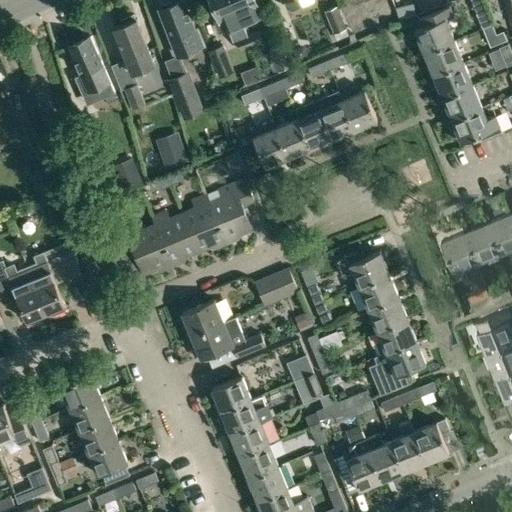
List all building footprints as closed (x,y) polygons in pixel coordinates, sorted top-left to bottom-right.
[(233,0),(210,0),(219,19),(219,20),(220,20),(225,31),(225,32),(228,30),(234,44),(238,43),(236,40),(248,35),(243,24),(233,0)] [(255,0),(233,0),(243,24),(262,16),(255,0)] [(283,0),(286,6),(287,8),(293,10),(300,8),(302,2),(301,1),(301,0),(283,0)] [(481,0),(470,0),(476,14),(485,10),(481,0)] [(511,24),(511,0),(503,0),(510,25),(511,24)] [(183,1),(160,10),(172,40),(178,55),(204,45),(197,29),(195,31),(183,1)] [(422,27),(415,30),(424,53),(455,40),(446,20),(454,17),(449,6),(431,14),(419,19),(422,27)] [(337,7),(326,12),(335,34),(346,29),(337,7)] [(121,19),(123,24),(114,28),(127,59),(128,58),(134,72),(154,64),(149,50),(134,13),(121,19)] [(490,47),(507,41),(503,32),(496,35),(492,25),(483,29),(490,47)] [(248,35),(252,46),(263,42),(259,31),(248,35)] [(252,46),(248,35),(236,40),(238,43),(241,51),(252,46)] [(75,77),(84,99),(87,105),(115,93),(91,37),(69,47),(81,75),(75,77)] [(463,62),(455,40),(424,53),(433,75),(463,62)] [(511,53),(508,44),(499,48),(507,67),(511,64),(511,53)] [(222,45),(209,51),(219,77),(233,71),(222,45)] [(286,47),(272,52),(278,71),(292,67),(286,47)] [(327,62),(330,70),(349,63),(345,54),(327,62)] [(330,70),(327,62),(308,69),(312,78),(330,70)] [(443,97),(473,85),(463,62),(433,75),(443,97)] [(205,111),(189,70),(168,78),(183,119),(205,111)] [(282,80),(286,88),(304,81),(301,72),(282,80)] [(286,88),(282,80),(264,87),(268,96),(286,88)] [(137,84),(125,89),(133,109),(145,104),(137,84)] [(452,120),(482,107),(473,85),(443,97),(452,120)] [(260,89),(242,96),(246,105),(264,98),(260,89)] [(342,99),(355,130),(377,121),(365,90),(342,99)] [(320,108),(333,139),(355,130),(342,99),(339,91),(316,100),(320,108)] [(298,118),(310,148),(333,139),(320,108),(316,100),(295,109),(298,117),(298,118)] [(449,121),(448,124),(452,133),(454,134),(457,133),(461,142),(463,142),(480,134),(482,140),(503,131),(501,126),(496,115),(487,119),(482,107),(452,120),(449,121)] [(276,126),(288,157),(310,148),(298,118),(276,126)] [(263,124),(250,129),(253,136),(265,167),(288,157),(276,126),(273,120),(263,124)] [(186,160),(181,146),(159,153),(164,168),(186,160)] [(237,152),(225,157),(231,173),(243,168),(237,152)] [(132,158),(113,166),(123,190),(142,183),(132,158)] [(51,165),(32,172),(43,206),(62,200),(51,165)] [(177,172),(167,176),(171,185),(181,180),(177,172)] [(161,189),(171,185),(167,176),(157,180),(161,189)] [(207,194),(206,195),(226,243),(238,238),(240,234),(252,229),(243,205),(254,201),(245,179),(219,189),(219,190),(222,197),(210,202),(207,195),(207,194)] [(195,208),(182,213),(198,251),(210,246),(214,248),(226,243),(206,195),(192,200),(195,208)] [(167,211),(153,217),(173,265),(184,260),(186,256),(198,251),(182,213),(170,218),(167,211)] [(511,247),(511,222),(509,214),(486,223),(499,253),(511,247)] [(140,222),(114,233),(123,255),(134,250),(143,271),(144,273),(157,268),(161,270),(173,265),(153,217),(152,217),(155,224),(143,229),(140,222)] [(464,232),(476,262),(499,253),(486,223),(464,232)] [(464,232),(441,241),(458,280),(469,276),(465,267),(476,262),(464,232)] [(37,262),(27,266),(30,275),(46,313),(48,312),(49,314),(53,316),(64,311),(66,307),(65,305),(54,279),(65,275),(67,279),(82,273),(74,240),(54,248),(34,256),(37,262)] [(362,251),(337,260),(338,262),(343,276),(353,272),(359,286),(390,273),(380,251),(365,257),(363,252),(362,251)] [(3,260),(0,261),(0,286),(2,292),(5,299),(6,298),(16,294),(17,298),(27,321),(27,323),(32,324),(43,320),(44,316),(44,314),(46,313),(30,275),(27,266),(17,270),(14,264),(6,268),(3,260)] [(278,272),(288,295),(298,291),(289,268),(278,272)] [(278,272),(266,277),(276,300),(288,295),(278,272)] [(390,273),(359,286),(368,308),(399,296),(390,273)] [(266,277),(255,282),(265,305),(276,300),(266,277)] [(316,282),(307,286),(308,287),(315,304),(324,300),(316,282)] [(490,295),(494,304),(511,296),(511,295),(509,287),(490,295)] [(490,295),(472,302),(476,311),(494,304),(490,295)] [(399,296),(368,308),(377,330),(408,318),(399,296)] [(187,337),(224,322),(215,299),(182,312),(184,315),(179,317),(187,337)] [(324,300),(315,304),(322,322),(332,319),(324,300)] [(511,314),(509,307),(477,320),(482,330),(478,331),(487,354),(511,343),(511,326),(509,319),(511,317),(511,314)] [(236,317),(224,322),(187,337),(196,357),(200,355),(201,358),(232,345),(237,357),(266,345),(261,333),(246,340),(236,317)] [(380,337),(371,341),(377,356),(375,357),(387,352),(387,353),(417,340),(408,318),(377,330),(380,337)] [(317,334),(308,337),(315,356),(325,352),(342,345),(336,332),(319,339),(317,334)] [(387,352),(375,357),(378,363),(379,367),(383,365),(393,389),(412,382),(414,377),(411,369),(427,363),(417,340),(387,353),(387,352)] [(511,343),(487,354),(496,376),(511,369),(511,343)] [(325,352),(315,356),(323,374),(332,370),(325,352)] [(306,355),(297,359),(305,377),(314,373),(306,355)] [(502,390),(506,398),(511,395),(511,369),(496,376),(493,378),(499,391),(502,390)] [(92,372),(61,385),(64,393),(70,408),(101,395),(92,372)] [(314,373),(305,377),(312,395),(322,391),(314,373)] [(243,376),(212,388),(221,411),(252,399),(243,376)] [(400,395),(403,404),(422,397),(418,387),(400,395)] [(339,412),(352,407),(371,399),(367,390),(335,403),(339,412)] [(227,426),(230,433),(261,421),(272,417),(263,394),(252,399),(221,411),(222,412),(217,414),(223,427),(227,426)] [(101,395),(70,408),(79,430),(110,417),(101,395)] [(403,404),(400,395),(381,403),(385,412),(403,404)] [(371,399),(352,407),(356,416),(374,408),(371,399)] [(34,401),(25,405),(32,423),(42,419),(34,401)] [(325,407),(317,411),(320,420),(334,414),(339,412),(335,403),(325,407)] [(4,404),(0,405),(0,450),(8,448),(4,440),(16,435),(19,443),(30,438),(31,438),(19,410),(8,415),(4,404)] [(339,412),(334,414),(337,422),(338,423),(356,416),(352,407),(339,412)] [(110,417),(79,430),(88,452),(89,452),(119,439),(110,417)] [(437,422),(414,431),(427,462),(449,452),(442,434),(452,430),(447,417),(437,422)] [(42,419),(32,423),(40,442),(49,438),(42,419)] [(404,435),(392,440),(404,471),(427,462),(414,431),(410,420),(400,425),(404,435)] [(231,435),(227,436),(232,450),(236,448),(240,455),(270,443),(261,421),(230,433),(231,435)] [(319,423),(310,426),(318,445),(327,441),(319,423)] [(379,435),(366,440),(370,449),(382,480),(404,471),(392,440),(383,444),(379,435)] [(88,452),(80,455),(85,466),(93,462),(98,475),(102,473),(106,484),(107,485),(130,475),(130,474),(125,464),(128,462),(119,439),(89,452),(88,452)] [(346,454),(334,459),(347,492),(359,488),(359,489),(382,480),(370,449),(366,440),(354,445),(358,454),(348,458),(346,454)] [(270,443),(240,455),(249,478),(279,465),(270,443)] [(52,446),(43,449),(51,468),(60,464),(59,463),(52,446)] [(323,452),(314,455),(322,474),(331,470),(323,452)] [(60,464),(51,468),(58,486),(67,482),(64,475),(60,464)] [(279,465),(249,478),(258,500),(288,488),(279,465)] [(33,487),(15,494),(18,503),(47,491),(52,490),(42,468),(27,474),(33,487)] [(338,488),(331,470),(322,474),(329,492),(338,488)] [(154,472),(136,480),(140,489),(158,481),(155,472),(154,472)] [(132,481),(114,489),(118,498),(136,491),(132,481)] [(294,501),(288,488),(258,500),(262,511),(291,511),(297,510),(297,511),(313,511),(315,511),(308,495),(294,501)] [(114,489),(96,496),(99,506),(118,498),(114,489)] [(11,496),(0,500),(0,510),(14,505),(11,496)] [(88,500),(70,507),(71,511),(83,511),(92,509),(88,500)]
